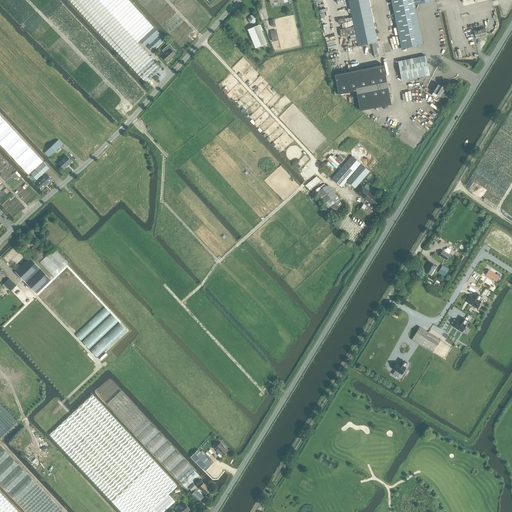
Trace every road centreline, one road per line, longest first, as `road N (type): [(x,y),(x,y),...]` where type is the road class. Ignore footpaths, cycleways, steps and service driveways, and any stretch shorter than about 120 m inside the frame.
road 1 (tertiary): [(214,511),(511,23)]
road 2 (residential): [(511,92),(255,511)]
road 3 (track): [(181,303),(218,261),(162,200),(165,154),(27,0)]
road 4 (track): [(253,296),(218,261),(315,173),(315,160),(201,40)]
road 5 (residential): [(0,242),(131,118),(237,0)]
road 6 (track): [(511,377),(467,442),(344,368)]
road 7 (track): [(286,393),(270,381),(260,388),(158,278)]
road 8 (track): [(17,280),(97,362),(55,408)]
